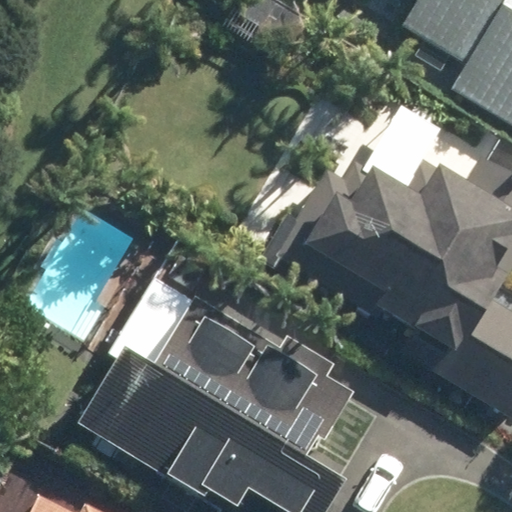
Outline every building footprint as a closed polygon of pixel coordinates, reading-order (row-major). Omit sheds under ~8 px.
[(256,0),(233,0),(218,23),(265,56),(289,22),(256,0)] [(511,0),(346,0),(352,3),(353,0),(411,0),(394,29),(457,67),(442,91),(511,133),(511,0)] [(360,170),(339,204),(319,192),(277,260),(511,404),(511,310),(475,287),(511,227),(511,213),(438,168),(416,204),(360,170)] [(316,446),(342,399),(149,290),(62,446),(178,511),(322,511),(337,486),(297,463),(309,442),(316,446)] [(19,511),(92,511),(79,505),(91,484),(48,460),(19,511)]
